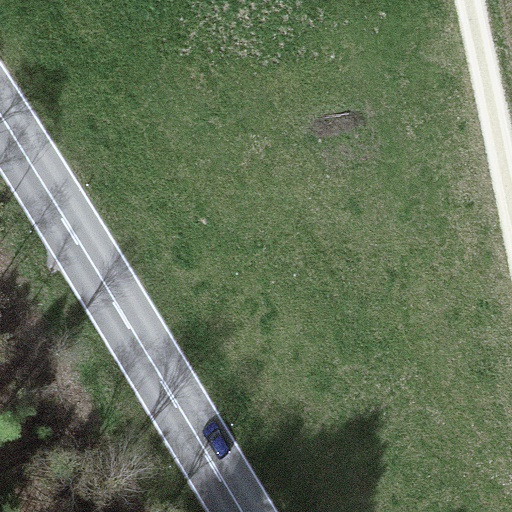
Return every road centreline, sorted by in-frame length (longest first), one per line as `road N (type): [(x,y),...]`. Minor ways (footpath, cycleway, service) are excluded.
road 1 (secondary): [(0,122),(233,511)]
road 2 (track): [(511,225),(466,0)]
